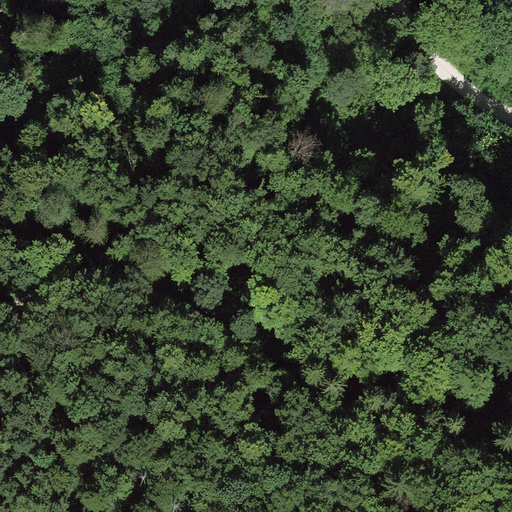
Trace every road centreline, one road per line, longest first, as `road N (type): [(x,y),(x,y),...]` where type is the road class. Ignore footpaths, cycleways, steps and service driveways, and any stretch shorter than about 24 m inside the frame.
road 1 (track): [(0,135),(118,56),(209,16),(255,35),(322,106),(419,174),(511,193)]
road 2 (track): [(511,462),(343,400),(142,288),(79,282),(0,306)]
road 3 (track): [(393,0),(417,44),(468,98),(511,117)]
